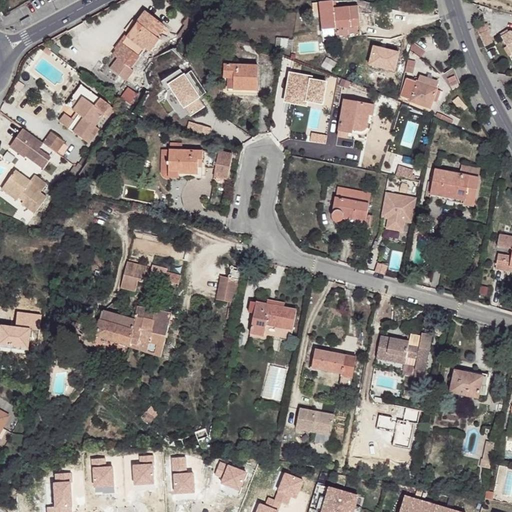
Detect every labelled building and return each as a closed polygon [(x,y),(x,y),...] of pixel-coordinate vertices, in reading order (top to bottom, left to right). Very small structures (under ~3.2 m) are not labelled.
[(320,2),(320,13),(322,29),(323,29),(336,28),(360,25),(358,5),(334,8),(333,1),(320,2)] [(320,13),(320,2),(312,3),(313,7),(313,14),(320,13)] [(146,11),(113,55),(130,68),(146,47),(151,51),(160,39),(155,35),(163,24),(146,11)] [(185,25),(165,53),(169,56),(194,20),(188,16),(182,23),(185,25)] [(480,34),(487,31),(489,30),(487,24),(480,25),(478,28),(480,34)] [(336,28),(323,29),(324,39),(337,37),(336,28)] [(501,36),(511,55),(511,54),(511,30),(510,30),(501,36)] [(480,34),(485,46),(492,42),(487,31),(480,34)] [(294,39),(281,38),(280,48),(293,49),(294,39)] [(412,44),(411,51),(420,58),(425,52),(412,44)] [(164,53),(141,85),(147,88),(169,56),(165,53),(164,53)] [(416,62),(408,60),(405,72),(413,73),(416,62)] [(258,65),(224,64),(224,78),(228,78),(234,78),(233,89),(257,90),(258,65)] [(458,76),(455,67),(443,74),(443,80),(445,83),(451,79),(456,86),(461,83),(458,76)] [(181,69),(166,78),(172,87),(189,115),(204,106),(199,97),(206,93),(192,70),(185,75),(181,69)] [(438,80),(421,74),(420,77),(415,76),(414,79),(407,77),(401,95),(412,98),(412,99),(431,106),(434,98),(437,87),(436,86),(438,80)] [(323,80),(315,77),(311,88),(318,91),(323,80)] [(172,87),(166,78),(162,81),(168,90),(172,87)] [(81,86),(66,107),(72,111),(82,97),(94,106),(99,98),(81,86)] [(120,88),(116,93),(121,97),(125,92),(120,88)] [(65,114),(59,122),(89,144),(95,135),(91,133),(95,126),(104,114),(108,117),(113,108),(99,98),(94,106),(82,97),(72,111),(78,115),(74,120),(65,114)] [(375,105),(344,100),(338,131),(349,133),(349,129),(353,130),(360,131),(362,131),(365,130),(367,127),(369,115),(373,115),(375,105)] [(125,114),(123,113),(115,123),(118,124),(125,114)] [(453,120),(438,113),(436,116),(452,123),(453,120)] [(188,129),(195,131),(198,123),(191,121),(188,129)] [(213,128),(198,123),(195,131),(210,136),(213,128)] [(95,126),(91,133),(95,135),(99,129),(95,126)] [(23,128),(10,146),(25,158),(26,156),(44,168),(51,158),(39,149),(43,143),(23,128)] [(51,132),(43,143),(57,153),(64,142),(51,132)] [(170,142),(170,150),(169,171),(179,171),(179,173),(202,174),(202,168),(206,168),(206,159),(203,159),(203,150),(182,150),(182,143),(170,142)] [(170,150),(162,150),(161,172),(161,174),(163,177),(165,178),(179,179),(179,173),(179,171),(169,171),(170,150)] [(219,151),(208,151),(209,168),(216,169),(216,171),(220,172),(219,176),(228,177),(233,154),(219,151)] [(64,173),(56,186),(66,193),(81,171),(75,166),(68,175),(64,173)] [(480,169),(461,166),(459,174),(479,178),(480,169)] [(15,170),(4,186),(19,198),(21,195),(26,198),(24,201),(22,203),(35,213),(47,197),(40,193),(46,184),(34,175),(30,181),(15,170)] [(459,174),(435,170),(432,182),(430,193),(475,202),(479,178),(459,174)] [(19,198),(4,186),(2,189),(17,200),(19,198)] [(371,193),(338,187),(333,214),(333,217),(334,219),(336,221),(338,221),(340,221),(341,221),(343,219),(344,216),(366,221),(371,193)] [(417,198),(386,192),(381,217),(388,218),(386,228),(403,231),(405,221),(412,223),(417,198)] [(366,221),(344,216),(343,219),(341,221),(340,221),(338,221),(336,221),(334,219),(333,217),(333,214),(332,218),(332,220),(332,222),(333,223),(335,224),(336,225),(338,225),(340,225),(342,224),(343,222),(344,220),(366,224),(366,221)] [(424,221),(420,221),(418,232),(425,234),(428,222),(424,221)] [(511,235),(500,233),(498,245),(511,247),(511,255),(500,253),(497,267),(511,270),(511,235)] [(128,262),(121,288),(136,291),(138,280),(143,282),(147,267),(128,262)] [(378,263),(375,272),(384,275),(387,266),(378,263)] [(165,271),(152,268),(150,277),(163,280),(165,271)] [(181,275),(165,271),(163,280),(179,284),(181,275)] [(241,281),(221,276),(216,299),(237,303),(241,281)] [(297,310),(256,302),(250,334),(265,337),(265,336),(290,341),(292,330),(293,330),(297,310)] [(173,314),(138,307),(135,320),(129,346),(161,357),(173,314)] [(135,320),(103,311),(95,335),(129,346),(135,320)] [(444,328),(434,326),(432,335),(442,337),(444,328)] [(425,372),(432,335),(422,333),(421,337),(411,335),(409,342),(380,337),(376,358),(415,366),(414,370),(425,372)] [(356,356),(316,349),(312,366),(321,368),(320,371),(341,375),(341,377),(352,379),(356,356)] [(487,377),(455,370),(450,392),(479,398),(479,394),(487,396),(488,387),(485,386),(487,377)] [(352,379),(341,377),(340,385),(351,387),(352,379)] [(316,412),(300,409),(296,429),(312,432),(313,429),(331,433),(334,415),(320,413),(320,414),(316,414),(316,412)] [(145,413),(142,417),(150,424),(154,419),(145,413)] [(495,443),(487,441),(484,452),(493,454),(495,443)] [(493,454),(484,452),(483,460),(482,459),(480,467),(490,469),(493,454)] [(350,511),(351,509),(355,495),(314,483),(305,511),(350,511)] [(494,492),(486,491),(485,498),(493,500),(494,492)] [(458,511),(402,495),(396,511),(458,511)]
